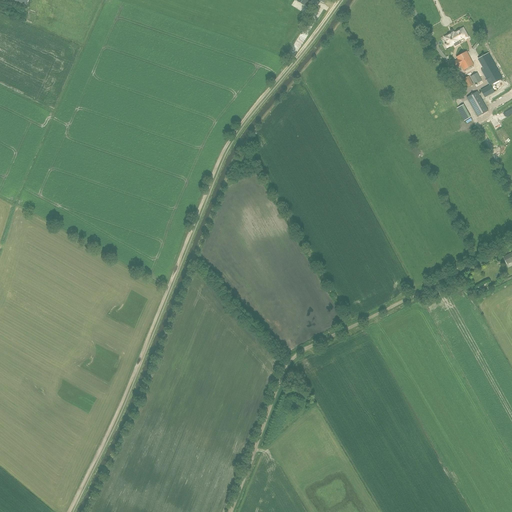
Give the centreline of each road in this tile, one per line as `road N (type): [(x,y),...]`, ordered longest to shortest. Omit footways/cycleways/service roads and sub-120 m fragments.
road 1 (track): [(339,0),(233,132),(69,511)]
road 2 (track): [(229,511),(292,357),(511,246)]
